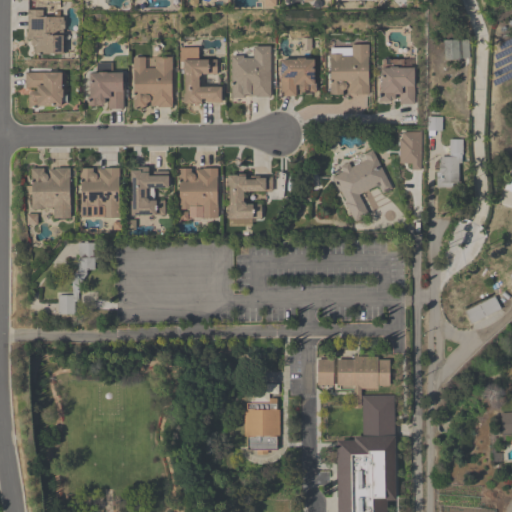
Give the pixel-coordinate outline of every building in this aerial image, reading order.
[(48,11),(27,11),(27,55),(64,55),(64,19),(48,19),(48,11)] [(444,41),(444,60),(469,60),(469,41),(444,41)] [(271,100),(271,48),(252,48),(252,58),(230,58),(230,100),(271,100)] [(329,96),(369,96),(369,50),(329,50),(329,96)] [(173,109),(173,59),(132,59),(132,109),(173,109)] [(183,61),(184,106),(223,105),(222,88),(201,88),(201,77),(218,77),(217,61),(183,61)] [(315,61),(280,61),(280,97),(315,97),(315,61)] [(414,69),(379,69),(379,105),(414,105),(414,69)] [(63,73),(25,73),(25,107),(63,107),(63,73)] [(123,110),(123,74),(88,74),(88,110),(123,110)] [(442,118),(428,118),(428,131),(442,131),(442,118)] [(409,171),(421,171),(421,132),(399,132),(399,162),(409,162),(409,171)] [(436,189),(461,189),(461,140),(447,140),(447,159),(436,159),(436,189)] [(353,224),(369,216),(360,195),(378,187),(381,194),(391,190),(375,152),(339,167),(342,173),(332,178),(353,224)] [(71,169),(28,168),(27,222),(36,222),(36,211),(51,211),(50,219),(70,219),(71,169)] [(120,169),(80,169),(80,219),(120,219),(120,169)] [(130,218),(167,218),(166,201),(150,201),(150,189),(169,189),(169,169),(130,170),(130,218)] [(178,169),(178,211),(199,211),(199,220),(218,220),(218,169),(178,169)] [(227,176),(227,220),(262,220),(262,204),(245,204),(245,193),(273,193),(273,176),(227,176)] [(58,315),(89,315),(89,271),(96,271),(95,244),(75,244),(76,295),(58,295),(58,315)] [(471,325),(501,310),(494,297),(464,311),(471,325)] [(394,397),(362,397),(362,390),(391,390),(390,360),(317,361),(318,388),(354,388),(354,409),(363,409),(363,440),(337,441),(337,511),(386,511),(386,501),(394,501),(394,397)] [(245,451),(279,451),(279,400),(245,399),(245,451)]
